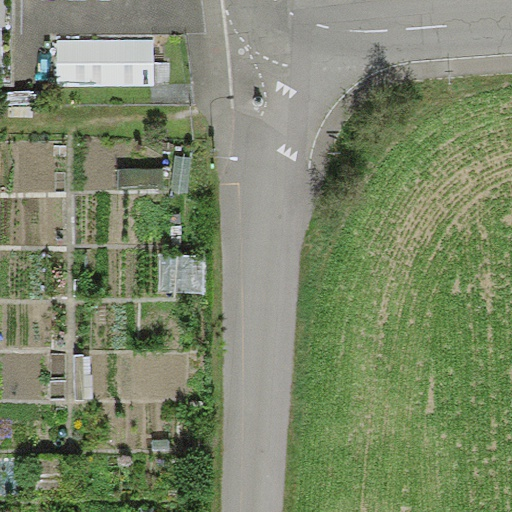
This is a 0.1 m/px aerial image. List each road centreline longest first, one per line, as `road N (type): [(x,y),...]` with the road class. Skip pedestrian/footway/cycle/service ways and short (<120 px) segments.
road 1 (residential): [(294,17),(272,101),(251,511)]
road 2 (residential): [(294,17),(350,40),(511,27)]
